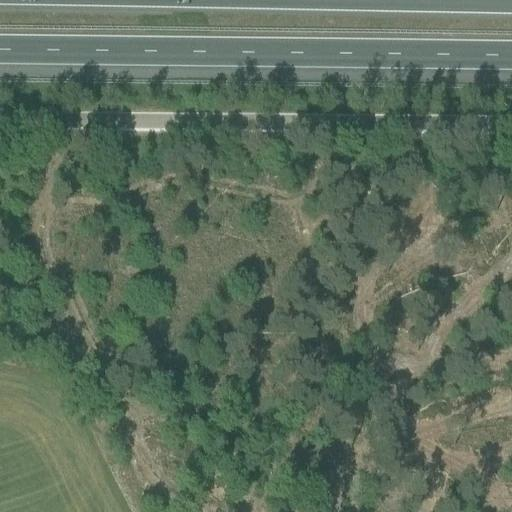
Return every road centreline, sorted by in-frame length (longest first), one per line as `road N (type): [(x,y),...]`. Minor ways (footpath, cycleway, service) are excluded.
road 1 (unclassified): [(0,104),(511,111)]
road 2 (motorway): [(0,50),(511,56)]
